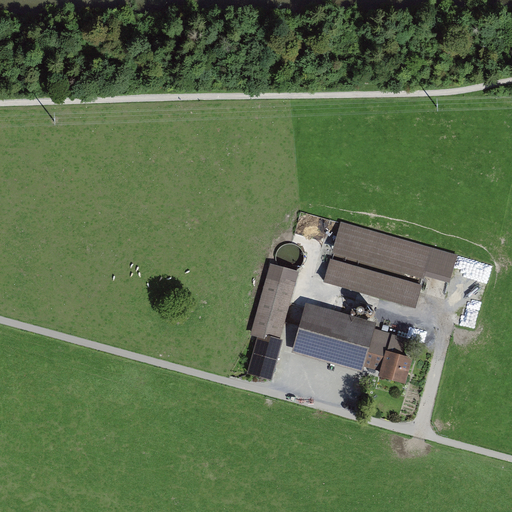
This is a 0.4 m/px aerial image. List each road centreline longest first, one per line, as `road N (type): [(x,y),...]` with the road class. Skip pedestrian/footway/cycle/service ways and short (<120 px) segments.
road 1 (track): [(0,320),(511,457)]
road 2 (track): [(511,80),(442,93),(0,103)]
